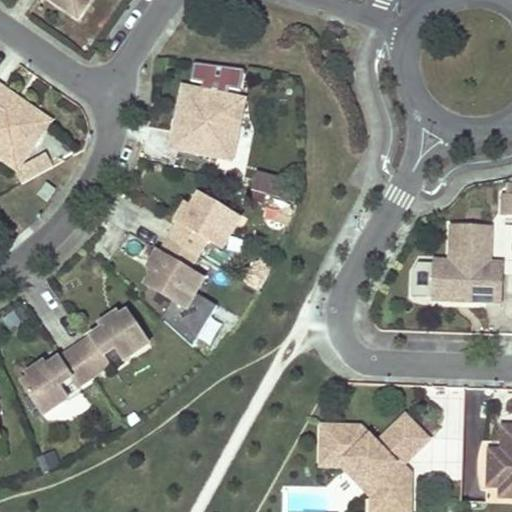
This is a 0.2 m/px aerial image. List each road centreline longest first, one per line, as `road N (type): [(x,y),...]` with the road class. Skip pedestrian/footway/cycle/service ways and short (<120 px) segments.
road 1 (residential): [(442,116),(341,303),(340,332),(350,351),(373,362),(511,368)]
road 2 (residential): [(116,105),(101,168),(34,250),(0,274)]
road 3 (residential): [(116,105),(0,26)]
road 4 (residential): [(171,0),(127,64),(116,105)]
